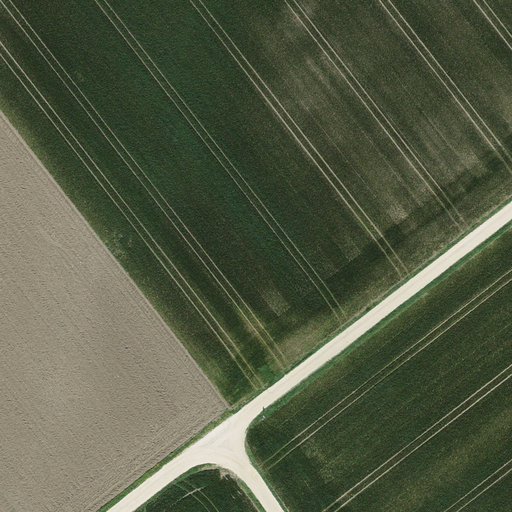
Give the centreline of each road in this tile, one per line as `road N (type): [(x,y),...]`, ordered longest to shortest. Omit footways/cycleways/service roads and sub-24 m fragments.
road 1 (track): [(220,434),(511,208)]
road 2 (track): [(220,434),(120,511)]
